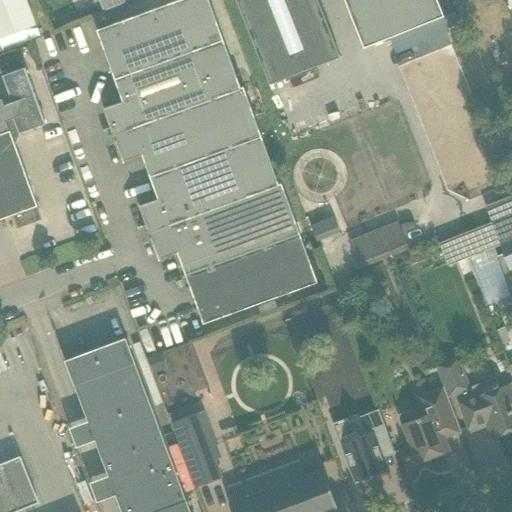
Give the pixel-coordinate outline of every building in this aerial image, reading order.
[(0,0),(0,39),(36,25),(25,0),(0,0)] [(179,0),(96,30),(114,79),(222,39),(207,0),(179,0)] [(99,0),(104,10),(126,1),(125,0),(99,0)] [(339,57),(317,0),(235,0),(269,85),(339,57)] [(343,0),(363,48),(443,17),(436,0),(343,0)] [(103,109),(113,135),(240,89),(240,88),(222,39),(114,79),(122,102),(103,109)] [(0,219),(12,215),(15,223),(36,215),(6,134),(17,130),(18,134),(45,124),(24,66),(1,74),(10,100),(2,103),(0,97),(0,219)] [(141,155),(149,177),(261,137),(243,87),(240,88),(240,89),(113,135),(122,161),(141,155)] [(139,206),(148,233),(278,185),(278,184),(261,137),(149,177),(158,199),(139,206)] [(177,252),(185,274),(299,233),(281,183),(278,184),(278,185),(148,233),(158,259),(177,252)] [(500,244),(499,244),(510,271),(511,269),(511,196),(485,207),(500,244)] [(349,243),(359,269),(408,250),(397,224),(349,243)] [(299,233),(185,274),(203,324),(317,282),(299,233)] [(504,327),(496,330),(502,344),(510,341),(504,327)] [(64,361),(120,511),(190,511),(125,338),(64,361)] [(160,353),(147,357),(152,371),(165,367),(160,353)] [(447,362),(436,367),(442,383),(453,378),(447,362)] [(491,384),(456,398),(459,404),(462,414),(469,433),(486,426),(488,432),(491,439),(497,437),(511,431),(511,392),(509,386),(499,389),(494,391),(491,384)] [(458,432),(459,433),(461,432),(455,419),(453,414),(447,398),(443,387),(417,397),(424,415),(401,424),(408,445),(401,447),(408,467),(416,464),(417,468),(431,463),(430,458),(449,451),(444,438),(458,432)] [(363,436),(342,444),(357,482),(387,471),(374,438),(387,433),(378,410),(357,418),(363,436)] [(221,478),(197,413),(171,423),(195,487),(221,478)] [(0,465),(0,511),(12,511),(37,502),(19,458),(0,465)] [(335,511),(337,511),(322,469),(304,476),(298,462),(268,473),(273,487),(228,504),(230,511),(335,511)]
